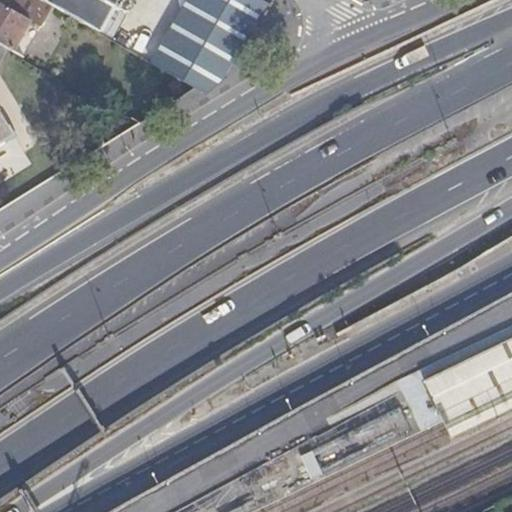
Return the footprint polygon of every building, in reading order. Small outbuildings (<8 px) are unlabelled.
[(30,19),(31,20),(41,2),(37,0),(1,0),(0,2),(30,19)] [(37,0),(41,2),(96,34),(111,7),(120,12),(121,13),(122,13),(123,13),(124,13),(125,13),(126,12),(127,12),(128,11),(129,10),(129,9),(130,8),(130,7),(130,6),(130,5),(130,4),(129,4),(129,3),(128,2),(127,1),(124,0),(37,0)] [(148,65),(192,90),(200,95),(210,88),(226,77),(234,63),(267,8),(253,0),(185,0),(175,17),(148,65)] [(0,1),(0,44),(11,51),(30,19),(0,2),(0,1)] [(122,49),(148,65),(175,17),(148,3),(122,49)] [(0,144),(12,137),(0,116),(0,144)] [(511,331),(422,380),(439,413),(511,373),(511,331)] [(374,428),(347,437),(352,454),(380,446),(374,428)] [(307,477),(318,473),(310,452),(299,456),(307,477)]
